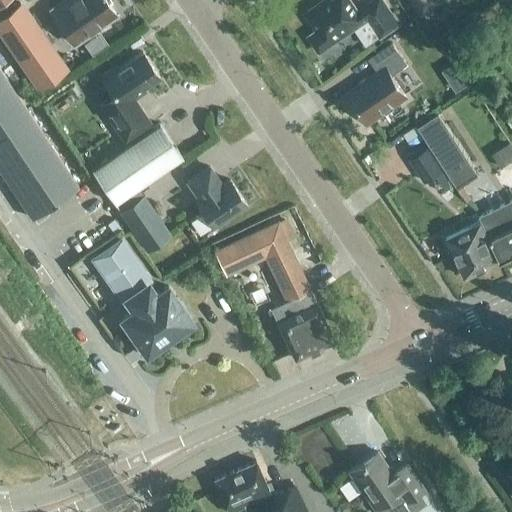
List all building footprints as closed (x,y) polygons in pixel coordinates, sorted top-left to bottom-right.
[(116,14),(106,0),(68,0),(67,0),(63,0),(50,9),(73,43),(116,14)] [(323,0),(321,1),(305,13),(316,29),(306,36),(317,53),(368,18),(380,36),(399,23),(383,0),(374,0),(358,11),(350,0),(323,0)] [(439,1),(438,0),(413,0),(422,13),(439,1)] [(65,69),(19,3),(0,15),(0,28),(40,87),(65,69)] [(458,29),(446,36),(460,57),(471,50),(458,29)] [(391,75),(407,64),(392,43),(369,58),(378,71),(347,93),(368,123),(406,97),(391,75)] [(138,109),(131,100),(137,96),(135,93),(159,76),(142,52),(118,68),(116,65),(100,76),(128,116),(114,126),(124,141),(151,123),(140,108),(138,109)] [(77,186),(0,70),(0,170),(31,218),(77,186)] [(439,112),(419,126),(457,185),(478,172),(439,112)] [(115,203),(138,187),(182,157),(159,123),(91,168),(115,203)] [(408,158),(424,182),(442,170),(426,146),(408,158)] [(213,226),(246,204),(229,179),(219,186),(215,180),(217,179),(209,166),(187,181),(199,199),(196,202),(213,226)] [(142,193),(119,209),(119,210),(118,211),(146,251),(171,234),(143,193),(142,194),(142,193)] [(501,259),(511,253),(511,199),(479,215),(501,259)] [(277,221),(214,251),(225,274),(264,255),(282,293),(286,301),(309,289),(306,282),(278,223),(277,221)] [(465,277),(499,260),(481,221),(446,238),(465,277)] [(153,280),(121,234),(88,257),(120,303),(122,301),(130,312),(121,318),(146,353),(162,341),(163,343),(164,342),(163,340),(174,333),(175,334),(176,334),(175,332),(192,321),(167,286),(158,292),(151,281),(153,280)] [(286,301),(271,308),(277,321),(276,321),(294,358),(334,339),(316,302),(309,289),(286,301)] [(377,451),(348,471),(374,507),(378,511),(411,511),(412,511),(405,501),(407,500),(423,489),(406,464),(392,473),(377,451)] [(306,511),(294,485),(279,492),(278,490),(270,493),(255,460),(214,478),(229,511),(244,505),(247,511),(306,511)]
